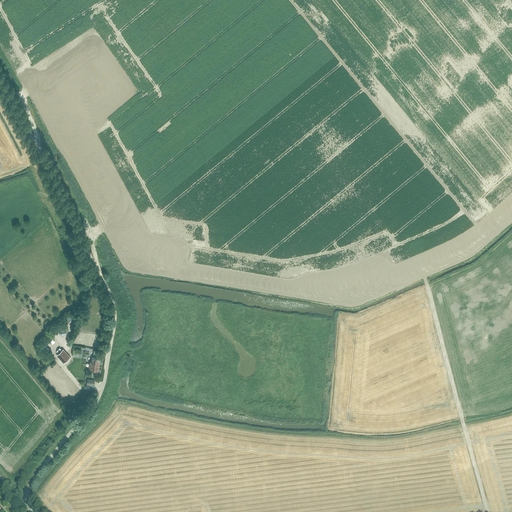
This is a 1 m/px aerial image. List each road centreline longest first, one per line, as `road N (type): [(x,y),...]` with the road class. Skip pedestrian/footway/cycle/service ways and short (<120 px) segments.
road 1 (unclassified): [(22,497),(102,391),(116,305),(0,81)]
road 2 (track): [(488,511),(423,272)]
